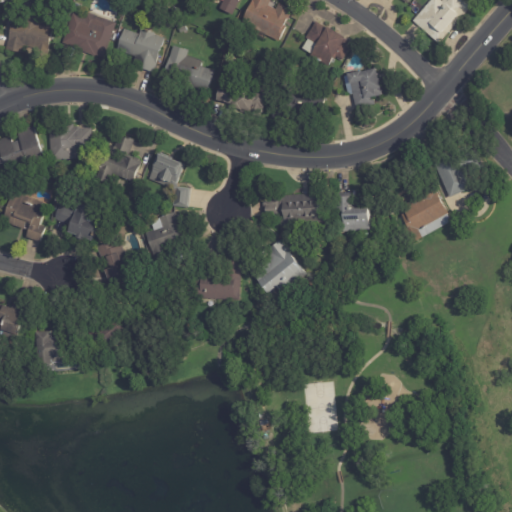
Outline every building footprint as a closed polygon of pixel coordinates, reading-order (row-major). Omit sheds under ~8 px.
[(238,0),(237,3),(238,3),(231,17),(218,10),(222,2),(218,0),(238,0)] [(271,0),(268,7),(276,11),(279,5),(292,11),(288,20),(287,19),(283,27),(285,28),(278,43),(240,25),(251,0),(271,0)] [(463,0),(471,7),(437,44),(412,22),(430,0),(438,0),(441,2),(442,0),(463,0)] [(69,4),(66,13),(61,11),(64,2),(69,4)] [(70,10),(72,3),(79,6),(77,13),(70,10)] [(28,14),(39,17),(37,26),(51,29),(47,47),(49,47),(45,61),(32,57),(34,50),(21,47),(20,54),(4,50),(12,20),(23,22),(25,14),(28,14)] [(89,15),(114,24),(103,59),(94,56),(93,57),(73,50),(73,48),(61,44),(71,15),(84,19),(85,14),(89,15)] [(342,39),(352,45),(342,61),(335,57),(334,60),(332,59),(327,67),(307,54),(313,44),(305,39),(315,23),(342,39)] [(151,73),(132,66),(135,58),(116,51),(124,30),(138,35),(140,30),(155,35),(154,36),(164,40),(156,64),(157,64),(154,74),(151,73)] [(214,72),(207,93),(163,78),(173,47),(188,52),(186,57),(201,62),(200,67),(214,72)] [(375,77),(378,89),(380,88),(382,96),(372,98),(373,105),(354,109),(349,85),(347,85),(345,75),(359,72),(359,73),(374,69),(375,77)] [(247,91),(254,92),(254,91),(266,94),(262,112),(259,111),(257,118),(250,117),(252,107),(250,106),(249,114),(229,109),(230,106),(216,102),(220,84),(228,86),(228,85),(244,89),(244,90),(247,91)] [(325,93),(322,113),(312,111),(310,125),(271,118),(273,103),(286,105),(288,88),(325,93)] [(80,130),(89,129),(89,148),(85,148),(85,160),(50,161),(49,126),(72,125),(72,128),(79,128),(79,130),(80,130)] [(47,166),(48,168),(8,182),(2,165),(0,165),(0,141),(7,139),(11,141),(12,144),(19,141),(16,133),(33,127),(47,166)] [(132,142),(127,156),(140,161),(129,192),(94,180),(104,152),(107,153),(109,146),(113,147),(116,136),(126,139),(127,139),(133,141),(132,142)] [(474,170),(459,177),(466,191),(448,199),(432,162),(470,145),(480,167),(474,170)] [(168,159),(185,165),(176,189),(150,179),(159,155),(168,159)] [(450,222),(411,244),(402,228),(405,226),(400,216),(403,214),(403,212),(405,211),(405,205),(409,203),(407,198),(431,185),(447,215),(446,215),(450,222)] [(187,190),(189,190),(187,209),(173,207),(175,189),(187,190)] [(49,207),(41,227),(46,229),(41,244),(26,238),(28,231),(25,230),(25,231),(4,223),(14,194),(49,207)] [(266,215),(266,202),(281,201),(281,196),(325,194),(326,224),(283,226),(283,217),(266,218),(266,215)] [(369,231),(338,233),(338,213),(336,213),(335,195),(354,194),(354,210),(369,210),(369,231)] [(66,224),(58,222),(63,208),(72,211),(75,203),(98,211),(95,220),(100,222),(92,243),(85,240),(84,243),(77,240),(78,237),(68,234),(70,226),(66,224)] [(175,215),(179,227),(182,226),(189,245),(186,246),(188,252),(154,264),(143,234),(161,228),(157,219),(174,213),(175,215)] [(306,273),(274,302),(251,277),(272,258),(266,251),(277,241),(306,273)] [(125,256),(126,259),(125,259),(131,276),(107,285),(102,272),(104,271),(96,248),(108,243),(111,249),(121,246),(125,256)] [(218,300),(193,300),(194,277),(223,278),(223,260),(239,261),(238,301),(218,300)] [(17,303),(32,309),(29,319),(22,317),(13,340),(0,334),(0,307),(8,311),(13,302),(17,303)] [(87,335),(118,315),(136,343),(113,358),(110,354),(102,359),(87,335)] [(66,342),(79,342),(81,362),(51,364),(51,367),(36,367),(34,334),(50,333),(50,340),(63,339),(63,342),(66,342)] [(263,431),(260,422),(268,420),(270,429),(263,431)]
